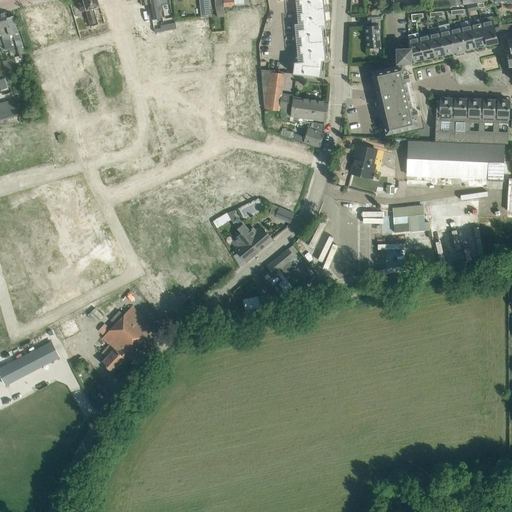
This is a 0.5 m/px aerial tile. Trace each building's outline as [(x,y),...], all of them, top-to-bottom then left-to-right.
[(83,0),(85,2),(79,4),(81,11),(85,10),(90,26),(92,26),(92,27),(93,26),(98,24),(93,8),(99,6),(97,0),(83,0)] [(150,0),(151,4),(149,4),(152,19),(162,17),(159,5),(170,3),(169,0),(150,0)] [(212,27),(211,0),(200,0),(202,17),(179,17),(179,29),(212,27)] [(224,17),(223,0),(214,0),(215,6),(217,17),(224,17)] [(295,0),(299,24),(295,24),(299,62),(295,62),(293,74),(323,76),(325,60),(329,60),(326,28),(329,27),(326,0),(295,0)] [(7,17),(6,12),(0,13),(0,35),(1,35),(3,42),(5,49),(12,47),(9,36),(7,27),(9,26),(7,17)] [(382,12),(377,13),(367,14),(368,21),(383,19),(382,12)] [(13,16),(7,17),(9,26),(7,27),(9,36),(13,35),(17,46),(20,56),(25,54),(22,44),(16,26),(13,16)] [(491,16),(481,19),(487,44),(487,43),(497,41),(497,42),(498,42),(493,20),(491,16)] [(480,19),(470,21),(471,25),(476,47),(476,45),(486,43),(486,44),(487,44),(481,19),(480,19)] [(176,28),(175,22),(160,25),(161,28),(154,29),(155,33),(176,28)] [(378,25),(375,26),(365,27),(367,48),(380,46),(378,25)] [(471,25),(460,27),(466,49),(466,48),(475,46),(476,47),(471,25)] [(460,27),(450,30),(455,52),(455,50),(465,48),(465,49),(466,49),(460,27)] [(450,30),(439,32),(445,54),(445,53),(454,51),(455,52),(450,30)] [(417,32),(408,35),(408,36),(413,60),(423,58),(423,59),(417,32)] [(418,32),(417,32),(423,59),(424,59),(424,58),(433,55),(434,57),(434,56),(429,35),(419,37),(418,32)] [(439,32),(429,35),(434,56),(434,55),(444,53),(444,54),(445,54),(439,32)] [(403,57),(412,57),(409,42),(397,42),(397,57),(403,57)] [(4,61),(7,70),(18,66),(15,57),(4,61)] [(379,102),(413,94),(411,87),(409,80),(409,79),(413,78),(412,74),(408,74),(403,74),(401,63),(372,71),(377,95),(379,102)] [(281,95),(284,73),(261,70),(265,109),(279,111),(281,95)] [(20,92),(12,94),(17,108),(23,107),(21,101),(22,100),(20,92)] [(413,94),(379,102),(386,136),(417,129),(420,128),(418,117),(413,94)] [(328,101),(281,95),(279,111),(283,112),(290,113),(291,113),(291,115),(325,121),(328,101)] [(511,100),(434,97),(433,127),(430,127),(428,125),(425,124),(423,120),(421,117),(418,117),(420,128),(417,129),(420,141),(510,144),(511,100)] [(0,120),(18,115),(14,100),(0,103),(0,120)] [(292,138),(320,147),(324,132),(323,132),(325,124),(309,122),(307,130),(306,134),(305,137),(294,133),(294,132),(283,129),(281,134),(292,138)] [(420,141),(409,141),(407,180),(407,186),(430,187),(430,181),(450,182),(450,177),(462,177),(461,182),(486,183),(486,178),(508,179),(510,179),(510,176),(510,161),(503,161),(504,145),(420,141)] [(351,173),(361,175),(367,177),(370,164),(372,165),(376,149),(360,145),(357,159),(355,159),(351,173)] [(423,205),(393,208),(395,233),(430,229),(429,222),(425,222),(423,205)] [(297,215),(280,208),(277,217),(291,223),(297,215)] [(440,217),(446,262),(485,256),(480,223),(453,227),(451,215),(440,217)] [(239,220),(234,223),(238,229),(240,231),(258,252),(267,245),(273,240),(273,239),(272,238),(263,228),(257,233),(253,237),(239,220)] [(242,233),(234,240),(239,246),(235,249),(241,255),(246,262),(247,262),(258,252),(240,231),(240,232),(242,233)] [(374,240),(377,268),(406,265),(402,236),(374,240)] [(288,248),(277,257),(283,264),(279,268),(282,271),(291,283),(301,274),(290,260),(295,256),(288,248)] [(424,251),(409,254),(412,268),(436,263),(433,250),(424,252),(424,251)] [(270,269),(261,276),(272,289),(278,284),(285,293),(293,287),(293,286),(290,283),(291,283),(282,271),(279,268),(283,264),(277,257),(267,266),(270,269)] [(309,290),(313,295),(316,295),(326,288),(317,276),(312,280),(316,285),(309,290)] [(116,293),(100,308),(108,316),(124,301),(116,293)] [(258,296),(242,299),(245,311),(261,307),(258,296)] [(132,306),(110,330),(132,351),(153,329),(141,318),(143,316),(132,306)] [(132,351),(110,330),(102,338),(114,349),(102,362),(113,372),(132,351)] [(0,373),(6,384),(59,357),(51,342),(0,368),(0,373)]
